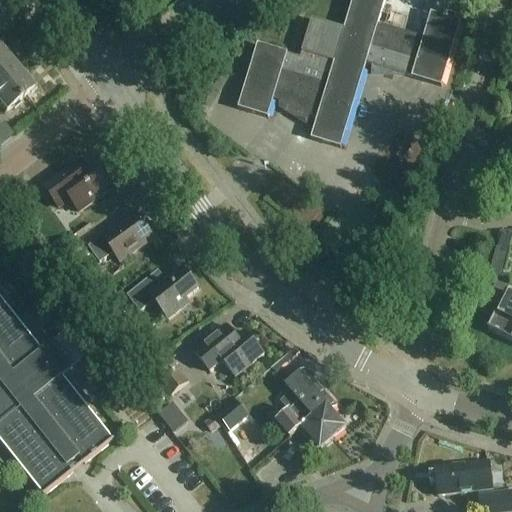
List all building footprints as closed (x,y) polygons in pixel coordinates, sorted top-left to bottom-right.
[(424,40),(378,26),(385,0),(353,0),(344,31),(311,21),(299,61),(286,57),(287,56),(257,47),(238,111),(268,120),(273,101),(280,103),(280,109),(317,119),(311,141),(340,150),(366,66),(441,88),(460,24),(431,15),(424,40)] [(0,82),(15,70),(0,51),(0,82)] [(15,70),(0,82),(0,108),(5,115),(33,92),(15,70)] [(209,118),(234,75),(225,70),(201,113),(209,118)] [(111,192),(92,166),(79,175),(74,168),(43,190),(58,210),(69,202),(78,215),(111,192)] [(119,265),(153,241),(135,216),(102,240),(102,241),(89,250),(101,266),(114,257),(119,265)] [(71,271),(91,258),(77,239),(58,252),(71,271)] [(502,279),(509,254),(495,251),(489,276),(502,279)] [(196,292),(181,272),(161,288),(153,277),(126,298),(140,315),(155,303),(168,320),(186,305),(183,302),(196,292)] [(511,344),(511,343),(511,291),(496,284),(482,313),(477,311),(477,312),(494,321),(488,332),(511,344)] [(39,353),(0,304),(0,438),(45,496),(43,497),(43,498),(114,443),(113,442),(111,444),(60,380),(92,355),(71,329),(52,344),(52,343),(39,353)] [(104,324),(114,316),(107,307),(97,314),(104,324)] [(236,340),(226,328),(194,354),(210,374),(222,364),(235,380),(263,357),(244,333),(236,340)] [(275,377),(301,355),(297,350),(271,373),(275,377)] [(171,401),(191,384),(164,352),(144,369),(171,401)] [(299,404),(332,442),(346,431),(332,414),(337,410),(313,382),(316,380),(307,370),(286,388),(291,394),(299,404)] [(318,455),(332,442),(299,404),(291,394),(281,403),(289,413),(276,424),(290,440),(299,432),(318,455)] [(229,434),(248,419),(235,403),(217,419),(229,434)] [(256,419),(234,435),(244,449),(251,444),(257,453),(273,441),(256,419)] [(213,436),(222,429),(215,420),(206,427),(213,436)] [(438,499),(493,493),(490,465),(435,471),(438,499)] [(480,511),(511,511),(511,495),(479,498),(480,511)]
